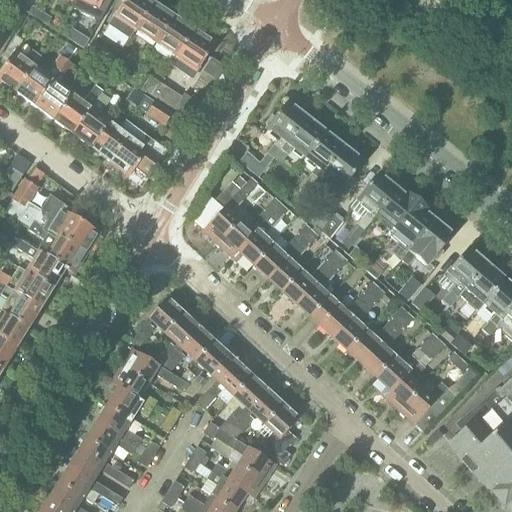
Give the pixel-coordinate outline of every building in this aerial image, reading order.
[(75,0),(70,11),(99,24),(112,0),(75,0)] [(125,0),(108,26),(129,41),(135,32),(135,31),(153,5),(146,0),(125,0)] [(153,5),(135,31),(135,32),(155,45),(173,18),(153,5)] [(27,15),(38,22),(42,13),(32,7),(27,15)] [(42,13),(38,22),(46,27),(51,19),(42,13)] [(173,18),(155,45),(176,59),(194,32),(173,18)] [(176,59),(171,66),(192,80),(215,46),(212,44),(214,42),(205,35),(203,38),(194,32),(176,59)] [(88,43),(79,36),(74,44),(83,50),(88,43)] [(14,53),(0,72),(0,82),(15,94),(35,68),(34,68),(41,59),(32,52),(25,61),(14,53)] [(117,59),(106,52),(99,62),(110,69),(117,59)] [(35,68),(15,94),(34,108),(53,82),(58,75),(67,62),(59,56),(46,74),(45,76),(35,68)] [(53,82),(34,108),(53,122),(72,96),(60,87),(62,85),(74,67),(67,62),(58,75),(53,82)] [(130,83),(135,76),(126,70),(121,77),(130,83)] [(141,91),(150,97),(159,84),(149,77),(141,91)] [(182,98),(159,84),(150,97),(174,111),(182,98)] [(72,96),(53,122),(72,136),(91,110),(101,96),(103,94),(103,93),(95,88),(85,103),(83,105),(72,96)] [(125,101),(145,115),(154,103),(133,90),(125,101)] [(91,110),(72,136),(91,149),(109,124),(99,117),(101,114),(110,102),(101,96),(91,110)] [(164,127),(172,115),(154,103),(145,115),(164,127)] [(266,154),(267,155),(273,160),(306,119),(297,113),(299,110),(290,103),(289,106),(286,104),(274,119),(272,117),(265,125),(268,127),(266,129),(279,139),(266,154)] [(306,119),(273,160),(279,164),(280,165),(293,151),(304,160),(326,131),(316,123),(314,125),(306,119)] [(109,124),(91,149),(110,164),(134,130),(124,123),(118,131),(109,124)] [(167,154),(134,130),(110,164),(142,187),(167,154)] [(311,175),(304,184),(306,186),(311,190),(343,149),(335,142),(337,140),(326,131),(304,160),(315,169),(310,175),(311,175)] [(311,190),(307,195),(315,201),(331,181),(342,190),(363,164),(361,162),(363,160),(353,153),(352,155),(343,149),(311,190)] [(247,153),(239,163),(258,179),(265,170),(259,164),(247,153)] [(273,160),(268,167),(273,171),(279,164),(273,160)] [(0,182),(0,184),(12,193),(22,177),(9,168),(0,182)] [(362,220),(341,244),(348,251),(375,217),(396,191),(388,184),(390,182),(381,175),(379,177),(377,175),(356,201),(369,212),(362,220)] [(208,197),(192,215),(197,220),(194,223),(204,231),(202,232),(218,246),(238,223),(231,217),(248,198),(258,187),(252,181),(251,180),(246,185),(239,178),(233,185),(232,183),(214,202),(208,197)] [(14,199),(5,214),(11,218),(29,229),(34,223),(45,230),(44,233),(56,241),(58,238),(85,255),(98,234),(95,232),(96,230),(88,226),(87,228),(73,219),(75,216),(50,199),(41,213),(38,213),(37,211),(27,204),(36,189),(25,182),(14,199)] [(396,191),(375,217),(394,232),(418,202),(407,194),(404,197),(396,191)] [(0,198),(0,210),(3,213),(13,198),(10,196),(6,193),(1,200),(0,198)] [(238,223),(218,246),(231,259),(281,206),(274,200),(253,223),(245,215),(238,223)] [(394,232),(389,238),(397,244),(390,253),(400,262),(434,221),(426,215),(429,211),(418,202),(394,232)] [(281,206),(231,259),(235,262),(241,256),(253,267),(280,237),(272,229),(287,212),(281,206)] [(320,233),(333,216),(323,207),(309,224),(320,233)] [(5,214),(0,220),(0,229),(3,231),(11,218),(5,214)] [(333,216),(320,233),(330,241),(343,224),(333,216)] [(434,221),(400,262),(407,267),(415,258),(427,268),(434,260),(436,261),(442,254),(441,252),(453,237),(450,235),(452,233),(444,226),(442,228),(434,221)] [(29,229),(27,232),(43,241),(36,252),(38,254),(45,258),(64,270),(64,271),(67,273),(67,272),(72,275),(85,255),(58,238),(56,241),(44,233),(45,230),(34,223),(29,229)] [(280,237),(253,267),(268,280),(311,232),(305,226),(288,245),(280,237)] [(311,232),(268,280),(281,292),(300,272),(293,265),(318,238),(311,232)] [(18,241),(13,249),(28,258),(33,261),(26,273),(52,290),(64,271),(64,270),(45,258),(38,254),(36,252),(33,250),(18,241)] [(358,265),(365,257),(355,248),(348,257),(358,265)] [(455,288),(443,303),(449,308),(459,297),(486,266),(478,259),(480,257),(472,249),(470,252),(468,250),(443,278),(455,288)] [(300,272),(281,292),(295,306),(340,257),(334,252),(333,253),(323,264),(323,263),(308,279),(300,272)] [(340,257),(295,306),(310,319),(317,312),(321,316),(327,309),(330,313),(337,305),(330,298),(322,291),(334,278),(333,278),(346,263),(347,263),(340,257)] [(370,261),(363,270),(376,281),(383,272),(370,261)] [(486,266),(459,297),(477,313),(483,306),(506,279),(496,270),(494,273),(486,266)] [(0,273),(0,284),(40,309),(52,290),(26,273),(18,268),(11,280),(0,273)] [(408,302),(421,287),(411,278),(397,294),(408,302)] [(495,316),(481,331),(488,337),(495,329),(511,309),(511,284),(506,279),(483,306),(495,316)] [(0,297),(8,302),(1,313),(29,331),(36,320),(34,319),(40,309),(0,284),(0,297)] [(317,312),(310,319),(318,326),(333,340),(379,290),(373,284),(372,285),(346,313),(337,305),(330,313),(327,309),(321,316),(317,312)] [(424,289),(410,305),(420,313),(434,298),(424,289)] [(379,290),(333,340),(347,353),(366,331),(358,324),(367,315),(384,295),(379,290)] [(142,326),(130,344),(139,350),(153,330),(149,326),(151,324),(163,335),(184,313),(168,298),(142,326)] [(366,331),(347,353),(361,365),(407,315),(401,309),(382,329),(374,338),(369,334),(366,331)] [(511,309),(495,329),(511,344),(511,309)] [(0,340),(15,349),(20,341),(22,343),(29,331),(1,313),(0,315),(0,340)] [(162,351),(153,361),(163,367),(199,327),(184,313),(163,335),(175,346),(173,348),(169,344),(163,352),(162,351)] [(407,315),(361,365),(375,378),(394,357),(386,350),(413,320),(407,315)] [(163,367),(161,370),(169,375),(170,373),(184,358),(182,356),(184,354),(195,363),(215,341),(199,327),(163,367)] [(446,328),(445,328),(439,335),(450,344),(456,337),(446,328)] [(394,357),(375,378),(387,390),(381,396),(385,400),(418,364),(418,363),(424,357),(438,341),(431,335),(403,365),(401,363),(394,357)] [(464,357),(470,349),(456,337),(450,344),(464,357)] [(0,367),(3,369),(15,349),(0,340),(0,367)] [(189,387),(183,394),(192,399),(211,378),(218,370),(221,373),(227,366),(229,369),(236,361),(231,356),(215,341),(195,363),(207,374),(205,377),(201,373),(189,387)] [(444,347),(438,341),(424,357),(431,362),(444,347)] [(132,351),(122,367),(148,383),(153,375),(183,394),(189,387),(169,375),(161,370),(132,351)] [(453,354),(447,361),(462,374),(468,368),(453,354)] [(485,357),(478,366),(487,373),(494,365),(485,357)] [(217,383),(196,405),(204,412),(217,397),(226,405),(233,397),(252,376),(236,361),(229,369),(227,366),(221,373),(218,370),(211,378),(217,383)] [(418,364),(385,400),(399,412),(420,390),(412,382),(421,373),(424,369),(418,364)] [(122,367),(111,384),(153,410),(158,403),(153,400),(142,393),(148,383),(122,367)] [(420,390),(399,412),(414,426),(423,434),(455,398),(457,398),(477,377),(469,370),(463,376),(454,386),(447,390),(441,384),(438,388),(436,389),(428,381),(420,390)] [(234,412),(218,430),(226,435),(268,390),(252,376),(233,397),(241,405),(234,412)] [(462,432),(449,444),(463,461),(461,462),(472,474),(474,473),(480,480),(478,482),(479,484),(481,482),(491,493),(489,495),(491,497),(493,495),(503,506),(501,508),(502,510),(504,508),(507,511),(511,511),(511,380),(490,399),(488,398),(458,424),(457,425),(457,426),(457,427),(458,427),(462,432)] [(116,394),(108,406),(132,421),(137,412),(148,419),(153,410),(111,384),(108,389),(116,394)] [(268,390),(226,435),(234,441),(253,421),(249,418),(252,415),(264,426),(284,404),(268,390)] [(271,435),(257,450),(283,467),(290,457),(283,452),(295,440),(287,433),(300,419),(284,404),(264,426),(263,428),(271,435)] [(108,406),(97,424),(137,449),(142,441),(126,431),(132,421),(108,406)] [(166,418),(176,424),(182,414),(172,408),(170,410),(166,418)] [(159,429),(168,435),(176,424),(166,418),(160,427),(159,429)] [(97,424),(87,440),(111,455),(117,447),(132,457),(137,449),(97,424)] [(209,424),(203,435),(204,436),(212,441),(213,439),(220,443),(237,454),(231,463),(263,484),(274,467),(234,441),(226,435),(218,430),(209,424)] [(87,440),(76,457),(86,464),(83,469),(87,471),(83,476),(94,483),(100,472),(129,490),(133,483),(105,465),(111,455),(87,440)] [(143,453),(152,459),(159,449),(149,443),(143,453)] [(196,449),(189,459),(199,465),(204,457),(206,455),(196,449)] [(152,459),(143,453),(137,463),(146,469),(152,459)] [(69,468),(59,484),(84,499),(89,490),(118,508),(122,501),(94,483),(83,476),(87,471),(83,469),(86,464),(76,457),(69,468)] [(189,459),(183,469),(193,475),(199,465),(189,459)] [(216,465),(211,474),(252,501),(263,484),(231,463),(226,472),(216,465)] [(211,474),(206,481),(216,487),(210,497),(233,511),(234,511),(243,500),(250,504),(252,501),(211,474)] [(184,489),(174,483),(168,493),(177,499),(184,489)] [(59,484),(48,501),(66,511),(82,511),(78,509),(84,499),(59,484)] [(168,493),(161,503),(171,509),(177,499),(168,493)] [(189,497),(184,504),(197,511),(233,511),(210,497),(203,507),(189,497)] [(66,511),(48,501),(41,511),(66,511)]
